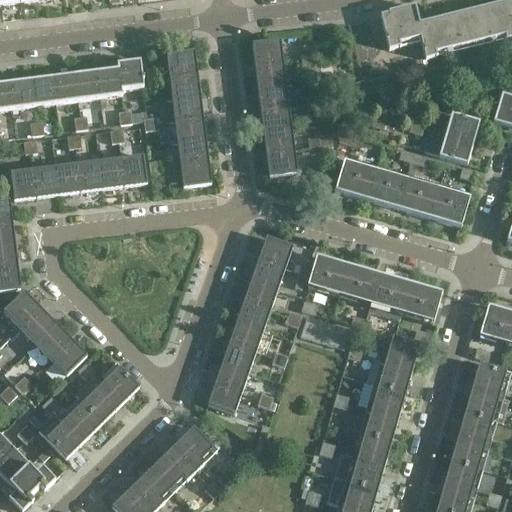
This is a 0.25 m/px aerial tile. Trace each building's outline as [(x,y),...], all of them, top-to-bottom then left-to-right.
[(0,0),(0,8),(20,6),(19,0),(0,0)] [(511,41),(511,23),(508,6),(475,14),(480,32),(489,30),(492,42),(503,39),(504,43),(511,41)] [(421,41),(418,28),(413,11),(380,19),(388,53),(400,50),(399,46),(421,41)] [(492,42),(489,30),(480,32),(475,14),(469,16),(450,20),(455,38),(445,41),(448,52),(492,42)] [(448,52),(445,41),(455,38),(450,20),(418,28),(421,41),(426,63),(438,60),(437,55),(448,52)] [(282,67),(279,44),(252,48),(255,70),(282,67)] [(197,78),(194,55),(166,58),(169,81),(197,78)] [(314,63),(313,56),(300,58),(301,65),(314,63)] [(485,70),(482,59),(471,62),(474,72),(485,70)] [(315,69),(314,63),(301,65),(302,71),(315,69)] [(142,81),(140,65),(116,68),(117,73),(118,73),(120,94),(121,94),(143,91),(142,83),(143,83),(143,80),(142,81)] [(285,89),(282,67),(255,70),(257,92),(285,89)] [(442,80),(439,69),(427,72),(430,83),(442,80)] [(430,83),(427,72),(415,75),(418,86),(430,83)] [(120,94),(118,73),(117,73),(96,76),(99,102),(122,99),(121,94),(120,94)] [(99,102),(96,76),(74,79),(77,105),(99,102)] [(199,100),(197,78),(169,81),(172,103),(199,100)] [(77,105),(74,79),(52,81),(56,108),(77,105)] [(388,89),(387,85),(385,86),(383,79),(375,82),(377,92),(388,89)] [(56,108),(52,81),(30,84),(34,111),(56,108)] [(377,92),(375,82),(366,84),(369,94),(377,92)] [(34,111),(30,84),(9,87),(12,113),(34,111)] [(369,94),(366,84),(358,86),(360,96),(369,94)] [(360,96),(358,86),(349,88),(351,98),(360,96)] [(0,115),(12,113),(9,87),(0,88),(0,115)] [(351,98),(349,88),(340,90),(343,101),(351,98)] [(288,111),(285,89),(257,92),(260,114),(288,111)] [(511,131),(511,100),(501,98),(493,126),(511,131)] [(202,121),(199,100),(172,103),(174,125),(202,121)] [(319,107),(319,100),(306,102),(307,108),(319,107)] [(320,113),(319,107),(307,108),(308,115),(320,113)] [(291,132),(288,111),(260,114),(263,136),(291,132)] [(130,120),(129,114),(117,116),(118,122),(130,120)] [(473,147),(479,125),(451,117),(444,139),(473,147)] [(87,126),(86,120),(73,121),(74,128),(87,126)] [(131,127),(130,120),(118,122),(118,128),(131,127)] [(158,134),(157,127),(156,121),(150,122),(151,134),(158,134)] [(205,143),(202,121),(174,125),(177,147),(205,143)] [(151,134),(150,122),(143,123),(145,135),(151,134)] [(422,132),(424,126),(412,123),(411,129),(422,132)] [(43,132),(42,125),(29,127),(30,133),(43,132)] [(87,133),(87,126),(74,128),(75,134),(87,133)] [(421,138),(422,132),(411,129),(409,135),(421,138)] [(44,138),(43,132),(30,133),(31,140),(44,138)] [(294,154),(291,132),(263,136),(266,158),(294,154)] [(124,140),(123,134),(110,135),(111,142),(124,140)] [(80,145),(79,139),(67,141),(68,147),(80,145)] [(467,169),(472,151),(473,147),(444,139),(438,160),(467,169)] [(125,146),(124,140),(111,142),(112,148),(125,146)] [(360,152),(363,143),(351,140),(352,144),(339,146),(360,152)] [(208,165),(205,143),(177,147),(180,169),(208,165)] [(333,156),(331,143),(325,144),(326,156),(333,156)] [(326,156),(325,144),(318,145),(320,157),(326,156)] [(37,151),(36,145),(23,146),(24,153),(37,151)] [(81,152),(80,145),(68,147),(68,154),(81,152)] [(37,157),(37,151),(24,153),(25,159),(37,157)] [(297,177),(294,154),(266,158),(269,181),(297,177)] [(410,167),(413,158),(401,154),(398,163),(410,167)] [(423,170),(425,161),(413,158),(410,167),(423,170)] [(147,188),(143,160),(120,163),(124,191),(147,188)] [(124,191),(120,163),(98,166),(102,194),(124,191)] [(163,177),(163,171),(162,165),(155,166),(157,178),(163,177)] [(211,188),(208,165),(180,169),(183,192),(211,188)] [(367,204),(375,175),(342,165),(334,195),(367,204)] [(102,194),(98,166),(77,168),(80,196),(102,194)] [(157,178),(155,166),(149,166),(150,179),(157,178)] [(80,196),(77,168),(55,171),(58,199),(80,196)] [(58,199),(55,171),(33,174),(37,202),(58,199)] [(471,184),(474,176),(462,172),(459,181),(471,184)] [(37,202),(33,174),(10,177),(14,205),(37,202)] [(397,213),(406,184),(375,175),(367,204),(397,213)] [(427,222),(436,193),(406,184),(397,213),(427,222)] [(461,230),(469,202),(436,193),(427,222),(461,232),(461,230)] [(0,228),(12,227),(9,204),(0,205),(0,228)] [(0,250),(15,249),(12,227),(0,228),(0,250)] [(285,272),(292,251),(266,241),(258,263),(285,272)] [(0,272),(17,270),(15,249),(0,250),(0,272)] [(340,298),(348,269),(315,259),(315,261),(307,289),(340,298)] [(277,293),(285,272),(258,263),(251,284),(277,293)] [(302,294),(308,271),(301,268),(294,292),(302,294)] [(370,307),(379,278),(348,269),(340,298),(370,307)] [(0,295),(20,293),(17,270),(0,272),(0,295)] [(401,316),(409,286),(379,278),(370,307),(401,316)] [(270,314),(277,293),(251,284),(244,305),(270,314)] [(433,325),(441,298),(442,298),(442,296),(409,286),(401,316),(433,325)] [(19,332),(39,312),(23,296),(3,315),(19,332)] [(263,335),(270,314),(244,305),(236,325),(263,335)] [(314,319),(316,309),(304,306),(301,315),(314,319)] [(511,329),(507,328),(511,316),(487,309),(487,311),(479,339),(507,347),(511,330),(511,329)] [(35,348),(55,328),(39,312),(19,332),(35,348)] [(292,330),(296,318),(290,315),(285,328),(292,330)] [(298,332),(302,320),(296,318),(292,330),(298,332)] [(363,333),(365,324),(353,320),(350,329),(363,333)] [(312,334),(315,323),(306,321),(303,331),(311,333),(312,334)] [(321,336),(324,326),(315,323),(312,334),(318,335),(321,336)] [(375,337),(378,327),(365,324),(363,333),(375,337)] [(255,356),(263,335),(236,325),(229,346),(255,356)] [(330,339),(333,329),(324,326),(321,336),(325,337),(330,339)] [(50,363),(70,344),(55,328),(35,348),(50,363)] [(338,341),(341,331),(333,329),(330,339),(333,340),(338,341)] [(308,343),(311,333),(303,331),(301,341),(308,343)] [(347,344),(350,334),(341,331),(338,341),(340,342),(347,344)] [(318,335),(312,334),(311,333),(308,343),(315,345),(318,335)] [(426,346),(429,336),(416,333),(413,342),(426,346)] [(322,348),(325,337),(321,336),(318,335),(315,345),(322,348)] [(330,350),(333,340),(330,339),(325,337),(322,348),(330,350)] [(412,373),(419,348),(387,339),(380,364),(412,373)] [(340,342),(338,341),(333,340),(330,350),(337,352),(340,342)] [(344,354),(347,344),(340,342),(337,352),(344,354)] [(66,380),(86,360),(70,344),(50,363),(66,380)] [(248,377),(255,356),(229,346),(222,367),(248,377)] [(361,359),(363,353),(350,349),(349,355),(361,359)] [(486,365),(489,356),(476,352),(474,361),(486,365)] [(359,365),(361,359),(349,355),(347,361),(359,365)] [(277,370),(281,358),(275,356),(271,368),(277,370)] [(283,372),(287,360),(281,358),(277,370),(283,372)] [(405,398),(412,373),(380,364),(373,388),(405,398)] [(241,398),(248,377),(222,367),(214,388),(241,398)] [(503,402),(510,377),(478,368),(471,393),(503,402)] [(139,391),(119,371),(100,389),(120,410),(139,391)] [(87,378),(81,372),(76,377),(82,383),(87,378)] [(32,389),(28,385),(24,380),(19,385),(28,394),(32,389)] [(28,394),(19,385),(14,389),(23,398),(28,394)] [(233,419),(241,398),(214,388),(207,410),(233,419)] [(398,422),(405,398),(373,388),(366,413),(398,422)] [(120,410),(100,389),(82,407),(102,428),(120,410)] [(17,399),(8,390),(3,394),(12,403),(17,399)] [(496,426),(503,402),(471,393),(464,417),(496,426)] [(12,403),(3,394),(0,397),(0,400),(7,408),(12,403)] [(344,406),(346,399),(337,397),(335,404),(344,406)] [(262,412),(267,400),(260,398),(256,410),(262,412)] [(269,414),(273,402),(267,400),(262,412),(269,414)] [(45,418),(55,409),(49,403),(40,412),(45,418)] [(342,413),(344,406),(335,404),(333,411),(342,413)] [(102,428),(82,407),(64,425),(84,445),(102,428)] [(391,446),(396,429),(398,422),(366,413),(359,437),(391,446)] [(489,450),(496,426),(464,417),(457,441),(489,450)] [(84,445),(64,425),(45,443),(65,464),(84,445)] [(267,438),(269,431),(262,429),(260,435),(267,438)] [(37,441),(28,431),(23,436),(32,445),(37,441)] [(216,456),(213,452),(193,432),(172,452),(196,476),(216,456)] [(265,444),(267,438),(260,435),(258,442),(265,444)] [(32,445),(23,436),(19,440),(28,450),(32,445)] [(384,470),(391,446),(359,437),(352,461),(384,470)] [(0,467),(13,455),(0,441),(0,467)] [(482,475),(489,450),(457,441),(450,465),(482,475)] [(263,450),(265,444),(258,442),(256,448),(263,450)] [(330,455),(332,448),(323,445),(321,452),(330,455)] [(260,457),(263,450),(256,448),(254,453),(260,457)] [(511,457),(511,450),(503,448),(501,454),(511,457)] [(43,466),(53,457),(48,452),(39,461),(43,466)] [(196,476),(172,452),(152,471),(172,492),(175,495),(196,476)] [(328,462),(330,455),(321,452),(319,459),(328,462)] [(255,462),(260,457),(254,453),(250,457),(255,462)] [(511,464),(511,462),(511,457),(501,454),(499,460),(511,464)] [(0,480),(9,489),(28,471),(13,455),(0,467),(0,480)] [(249,468),(255,462),(250,457),(244,462),(249,468)] [(377,495),(384,470),(352,461),(345,485),(377,495)] [(244,473),(249,468),(244,462),(238,468),(244,473)] [(475,499),(482,475),(450,465),(443,490),(475,499)] [(238,468),(233,473),(238,479),(244,473),(238,468)] [(29,502),(40,491),(44,495),(55,484),(41,470),(34,477),(28,471),(9,489),(15,496),(8,503),(11,505),(10,506),(16,511),(26,511),(31,508),(30,508),(32,506),(29,502)] [(158,511),(175,495),(172,492),(152,471),(132,491),(151,511),(158,511)] [(345,511),(371,511),(377,495),(345,485),(338,510),(345,511)] [(223,494),(217,487),(211,492),(218,499),(223,494)] [(471,511),(475,499),(443,490),(436,511),(471,511)] [(151,511),(132,491),(111,511),(151,511)] [(218,499),(211,492),(206,497),(213,503),(218,499)] [(316,503),(318,496),(309,494),(307,501),(316,503)] [(500,506),(501,500),(489,496),(487,502),(500,506)] [(314,510),(316,503),(307,501),(305,508),(314,510)] [(496,511),(497,511),(500,506),(487,502),(485,509),(496,511)]
